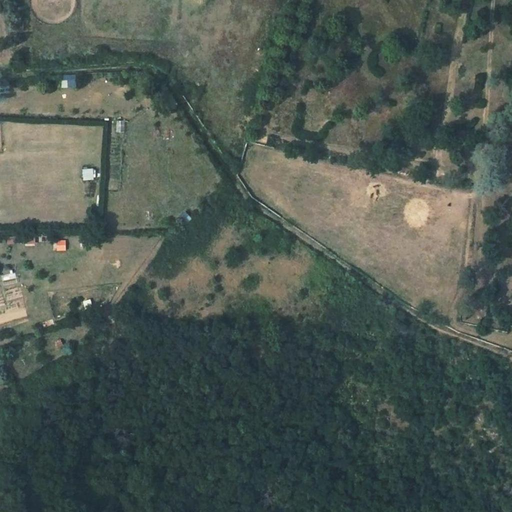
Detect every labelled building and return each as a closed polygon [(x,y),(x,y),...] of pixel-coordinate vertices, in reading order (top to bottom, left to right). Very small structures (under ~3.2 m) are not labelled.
[(76,87),(75,74),(60,75),(61,88),(76,87)] [(82,180),(93,180),(93,168),(82,168),(82,180)] [(184,223),(191,219),(186,211),(179,216),(184,223)] [(35,243),(34,235),(23,236),(24,244),(35,243)] [(54,251),(66,250),(65,240),(53,240),(54,251)]
